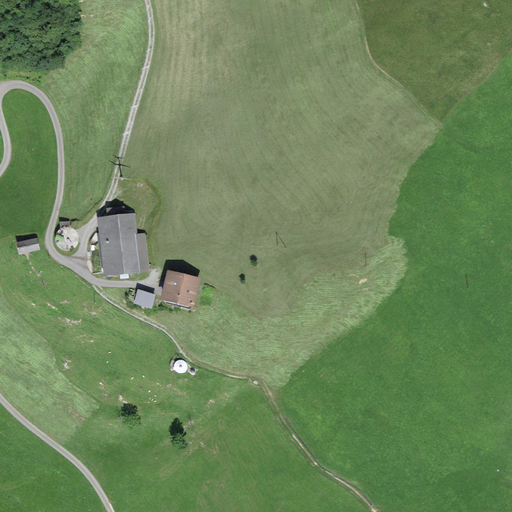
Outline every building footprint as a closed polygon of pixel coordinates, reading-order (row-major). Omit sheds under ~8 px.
[(132,217),(99,221),(105,276),(143,272),(139,236),(134,237),(132,217)] [(37,239),(17,243),(19,253),(39,249),(37,239)] [(196,282),(162,274),(155,304),(189,312),(196,282)] [(151,298),(132,291),(128,305),(146,312),(151,298)] [(179,361),(176,362),(174,365),(175,368),(176,371),(179,373),(182,373),(185,371),(187,368),(186,365),(185,362),(182,361),(179,361)]
